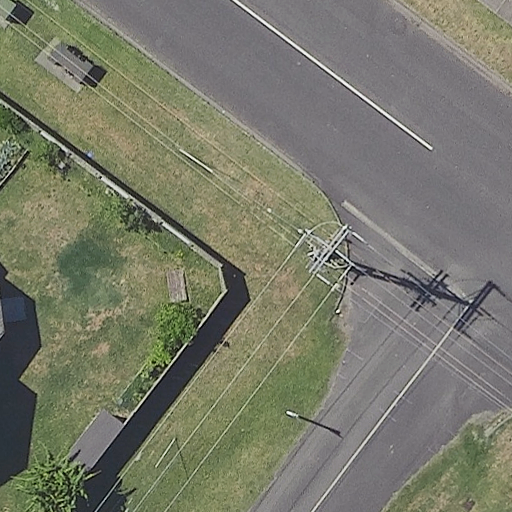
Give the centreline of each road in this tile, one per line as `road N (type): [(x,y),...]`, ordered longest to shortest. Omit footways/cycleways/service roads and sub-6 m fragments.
road 1 (tertiary): [(237,0),(511,205)]
road 2 (residential): [(511,251),(320,511)]
